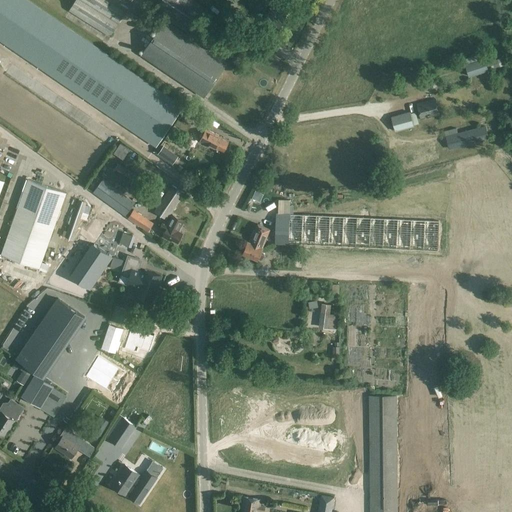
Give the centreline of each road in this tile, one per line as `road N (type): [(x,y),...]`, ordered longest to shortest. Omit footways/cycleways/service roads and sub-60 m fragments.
road 1 (residential): [(205,511),(203,273),(217,220),(330,0)]
road 2 (unknown): [(18,486),(74,387),(95,329),(84,304),(53,293),(18,337)]
